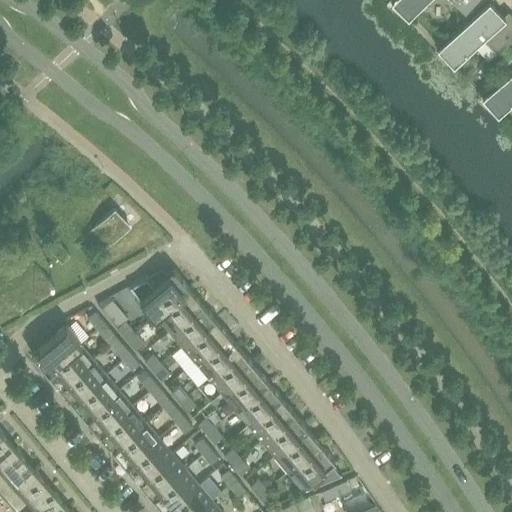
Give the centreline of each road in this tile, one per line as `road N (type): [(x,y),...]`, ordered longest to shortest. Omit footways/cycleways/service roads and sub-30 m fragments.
road 1 (tertiary): [(484,511),(399,388),(263,224),(128,85),(11,0)]
road 2 (tertiary): [(0,27),(130,129),(229,225),(356,373),(453,511)]
road 3 (residential): [(399,511),(186,245)]
road 4 (residential): [(0,374),(6,354),(32,327),(186,245)]
road 5 (residential): [(107,511),(0,380)]
